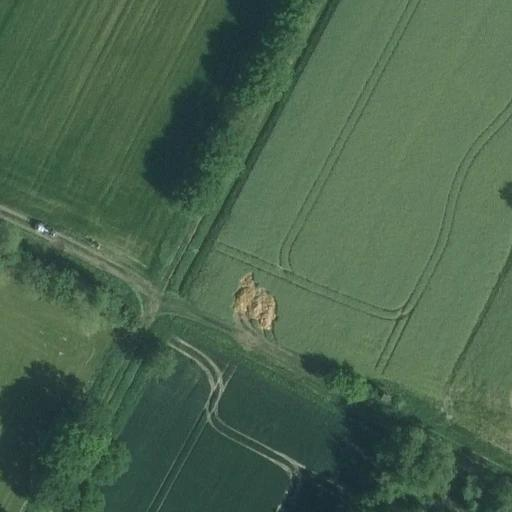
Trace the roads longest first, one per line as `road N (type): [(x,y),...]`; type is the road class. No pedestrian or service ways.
road 1 (track): [(44,511),(311,0)]
road 2 (track): [(159,289),(0,225)]
